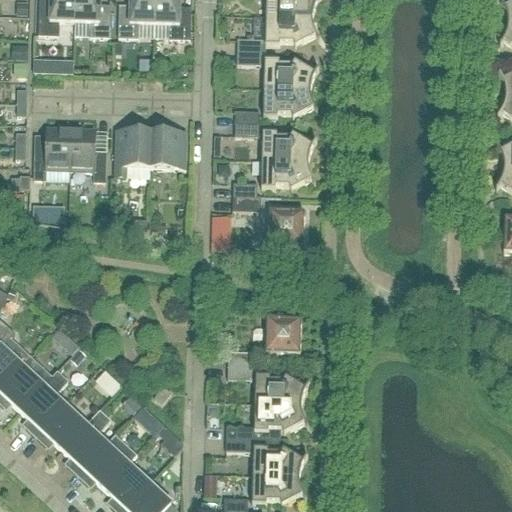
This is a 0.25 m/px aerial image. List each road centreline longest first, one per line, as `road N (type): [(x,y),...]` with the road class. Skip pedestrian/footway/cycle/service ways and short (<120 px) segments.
road 1 (residential): [(360,0),(356,259),(367,273),(452,313)]
road 2 (residential): [(452,313),(461,0)]
road 3 (residential): [(196,511),(200,347)]
road 4 (residential): [(205,106),(43,102)]
